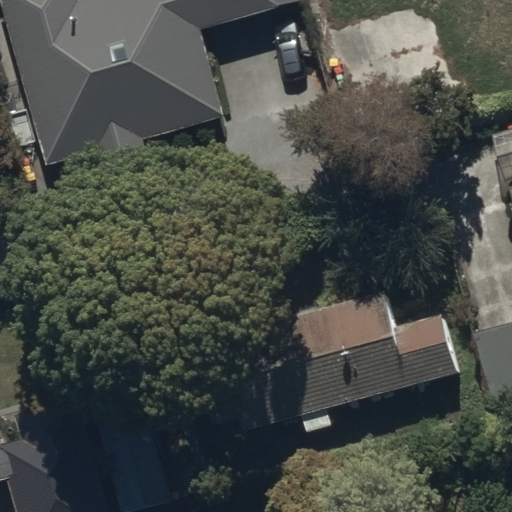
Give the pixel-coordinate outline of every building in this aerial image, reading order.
[(4,0),(52,172),(229,123),(205,36),(304,8),(301,0),(89,0),(85,1),(84,0),(4,0)] [(511,0),(331,0),(336,17),(400,0),(438,0),(456,70),(511,55),(511,0)] [(509,187),(511,186),(511,136),(497,141),(509,187)] [(244,426),(464,366),(448,306),(401,319),(391,281),(218,328),(244,426)] [(511,330),(479,339),(502,420),(511,417),(511,330)] [(0,484),(6,483),(14,511),(105,511),(81,427),(0,449),(0,484)]
